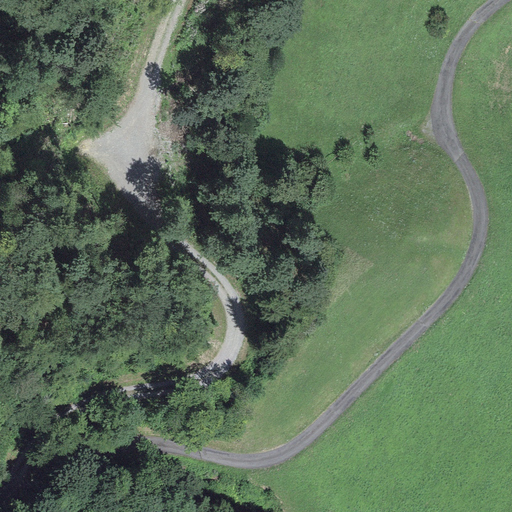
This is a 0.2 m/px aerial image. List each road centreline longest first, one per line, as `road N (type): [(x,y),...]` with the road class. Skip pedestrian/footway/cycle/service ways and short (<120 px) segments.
road 1 (unclassified): [(0,504),(12,490),(91,453),(141,441),(245,462),(279,455),(369,380),(461,285),(477,242),(481,203),(442,114),(451,57),(495,0)]
road 2 (track): [(12,490),(40,437),(96,399),(222,366),(237,331),(234,297),(133,192),(124,147),(176,0)]
